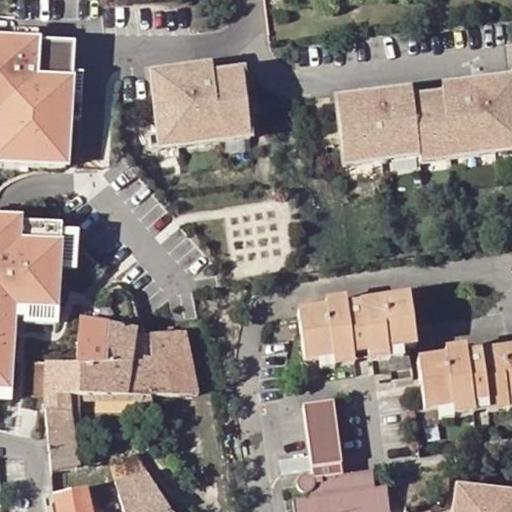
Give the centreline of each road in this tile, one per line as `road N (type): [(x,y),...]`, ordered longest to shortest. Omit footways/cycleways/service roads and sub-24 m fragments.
road 1 (residential): [(251,24),(256,62),(274,81),(298,85),(494,61)]
road 2 (residential): [(251,24),(228,42),(98,43)]
